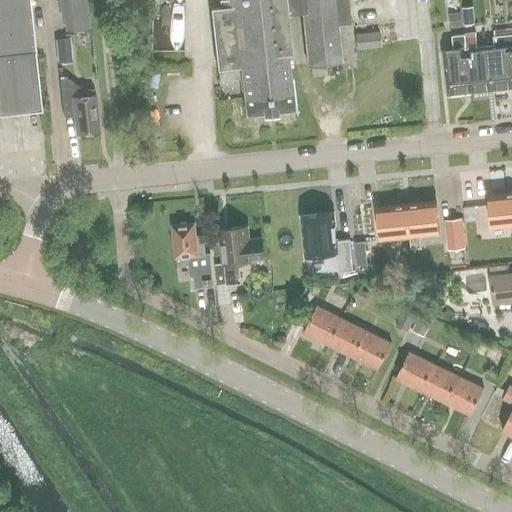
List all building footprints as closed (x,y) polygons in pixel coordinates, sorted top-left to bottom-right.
[(0,0),(0,113),(40,110),(34,51),(35,51),(28,0),(0,0)] [(90,28),(86,0),(58,0),(61,20),(63,19),(65,32),(90,28)] [(220,8),(211,9),(217,63),(217,68),(219,81),(231,79),(230,74),(241,73),(246,114),(264,112),(264,113),(275,112),(275,110),(293,109),(287,55),(291,54),(291,52),(286,13),(302,11),(307,64),(330,62),(331,72),(341,71),(341,68),(340,61),(341,61),(339,48),(352,47),(349,23),(350,23),(347,0),(219,0),(220,8)] [(473,7),(463,8),(464,24),(474,23),(473,7)] [(449,13),(450,27),(462,26),(461,12),(449,13)] [(492,89),(511,87),(511,68),(511,55),(509,55),(506,33),(506,29),(494,30),(496,48),(488,49),(489,57),(492,89)] [(379,31),(354,34),(356,49),(381,46),(379,31)] [(489,57),(488,49),(477,50),(475,33),(464,34),(466,50),(465,50),(466,59),(467,59),(470,92),(492,89),(489,57)] [(448,94),(470,92),(467,59),(466,59),(465,50),(466,50),(464,34),(452,35),(454,49),(443,50),(448,94)] [(58,63),(72,61),(70,37),(55,39),(58,63)] [(66,79),(66,76),(59,77),(63,116),(73,115),(75,133),(99,131),(95,94),(93,94),(92,88),(82,89),(69,78),(66,79)] [(511,192),(489,195),(492,227),(511,225),(511,228),(511,192)] [(436,201),(406,204),(410,236),(409,237),(411,249),(421,248),(420,235),(439,233),(437,214),(436,201)] [(406,204),(377,207),(381,240),(409,237),(410,236),(406,204)] [(333,212),(301,216),(305,255),(336,252),(338,272),(353,270),(350,239),(336,240),(333,212)] [(461,219),(445,220),(448,250),(464,249),(461,219)] [(191,223),(171,225),(175,258),(188,256),(190,276),(194,276),(195,288),(213,286),(210,253),(209,254),(205,254),(203,235),(193,236),(191,223)] [(247,240),(246,226),(220,228),(224,263),(215,264),(217,285),(240,282),(238,262),(250,261),(249,260),(262,258),(260,239),(247,240)] [(355,243),(357,266),(367,265),(364,242),(355,243)] [(504,265),(490,267),(490,268),(491,275),(505,273),(504,265)] [(511,272),(505,273),(491,275),(494,303),(511,301),(511,272)] [(293,287),(291,273),(275,275),(276,288),(293,287)] [(410,286),(399,281),(392,297),(403,302),(410,286)] [(367,302),(371,294),(358,288),(354,296),(367,302)] [(378,311),(386,315),(391,304),(383,300),(378,311)] [(327,344),(340,317),(316,306),(303,332),(327,344)] [(416,313),(405,308),(397,326),(408,331),(416,313)] [(430,320),(419,315),(413,328),(424,333),(430,320)] [(354,357),(367,331),(340,317),(327,344),(354,357)] [(367,331),(354,357),(378,369),(391,343),(367,331)] [(458,351),(469,349),(467,336),(456,338),(458,351)] [(421,391),(434,364),(409,351),(395,378),(421,391)] [(446,403),(459,376),(434,364),(421,391),(446,403)] [(459,376),(446,403),(470,415),(483,388),(459,376)] [(511,385),(509,385),(503,397),(511,402),(511,408),(502,430),(511,434),(511,385)] [(504,391),(497,387),(494,393),(501,397),(504,391)]
